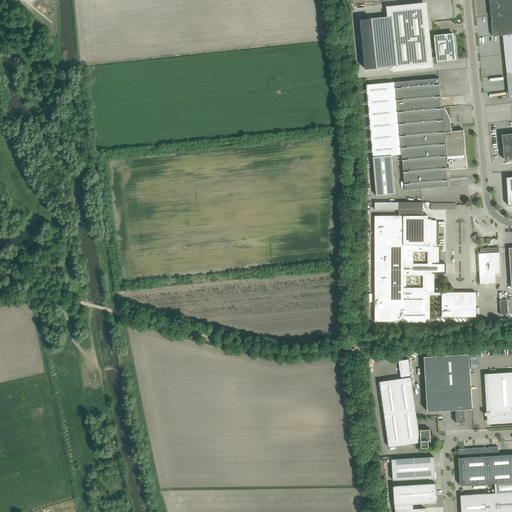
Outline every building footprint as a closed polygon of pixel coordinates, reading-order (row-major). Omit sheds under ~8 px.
[(511,0),(489,0),(490,5),(491,8),(490,8),(491,16),(492,21),(491,21),(493,36),(503,35),(509,96),(511,95),(511,0)] [(388,16),(359,19),(365,69),(393,66),(397,66),(423,63),(428,63),(424,27),(419,28),(418,18),(423,18),(422,8),(417,9),(412,9),(412,12),(408,12),(407,9),(392,11),(392,16),(388,16)] [(440,36),(434,37),(436,59),(442,59),(442,60),(444,59),(449,58),(449,59),(451,59),(451,58),(457,57),(454,35),(449,36),(449,35),(447,35),(447,33),(441,34),(442,35),(440,36)] [(439,78),(366,85),(376,196),(395,194),(392,155),(402,154),(405,190),(449,186),(446,156),(447,156),(447,158),(448,163),(449,163),(449,169),(467,168),(466,156),(465,156),(465,155),(464,141),(463,133),(461,133),(461,130),(451,131),(450,119),(449,119),(449,118),(449,117),(449,116),(448,115),(445,109),(444,108),(443,108),(442,108),(439,78)] [(505,160),(511,158),(511,133),(503,134),(505,160)] [(428,215),(423,215),(423,202),(375,202),(375,210),(399,210),(399,216),(375,216),(375,322),(404,322),(404,314),(425,314),(425,319),(430,319),(430,295),(442,295),(442,317),(476,317),(476,292),(434,292),(434,269),(439,269),(439,247),(437,247),(437,220),(432,220),(432,223),(430,223),(430,225),(428,225),(428,215)] [(499,257),(498,252),(498,247),(492,248),(490,245),(486,247),(486,248),(480,248),(480,253),(483,253),(484,273),(480,273),(480,283),(495,283),(495,273),(500,272),(499,261),(499,257)] [(507,300),(500,300),(500,315),(508,314),(507,300)] [(470,409),(472,409),(469,354),(424,356),(427,411),(444,410),(444,409),(455,408),(456,423),(457,423),(457,422),(463,422),(464,422),(464,423),(465,422),(464,408),(470,407),(470,409)] [(421,447),(429,447),(428,440),(430,440),(430,441),(431,441),(430,429),(420,430),(419,430),(409,359),(399,361),(401,378),(379,381),(389,447),(421,442),(421,447)] [(511,372),(485,374),(487,412),(485,412),(485,415),(487,415),(487,417),(490,417),(490,421),(511,419),(511,372)] [(463,450),(458,450),(458,456),(459,456),(459,457),(458,457),(460,485),(495,483),(511,482),(511,454),(499,455),(498,446),(488,447),(488,449),(486,449),(486,447),(468,448),(468,450),(467,451),(464,451),(463,450)] [(434,456),(429,457),(392,459),(393,480),(435,478),(434,456)] [(496,493),(461,495),(461,503),(462,511),(461,511),(511,511),(511,482),(495,483),(496,493)] [(436,502),(437,502),(435,483),(430,483),(393,485),(395,505),(395,511),(425,511),(425,508),(413,509),(413,504),(436,502)]
